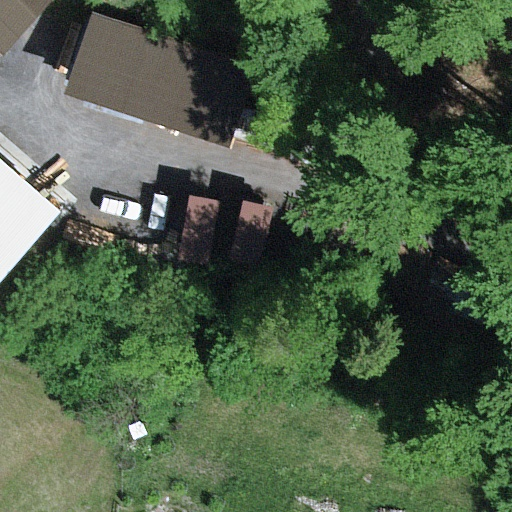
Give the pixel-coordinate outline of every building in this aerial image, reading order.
[(54,0),(0,0),(0,41),(10,50),(54,0)] [(263,62),(100,10),(75,86),(239,138),(263,62)] [(0,283),(71,201),(0,140),(0,283)] [(198,194),(193,249),(222,252),(228,197),(198,194)] [(250,219),(246,253),(276,256),(280,222),(250,219)]
